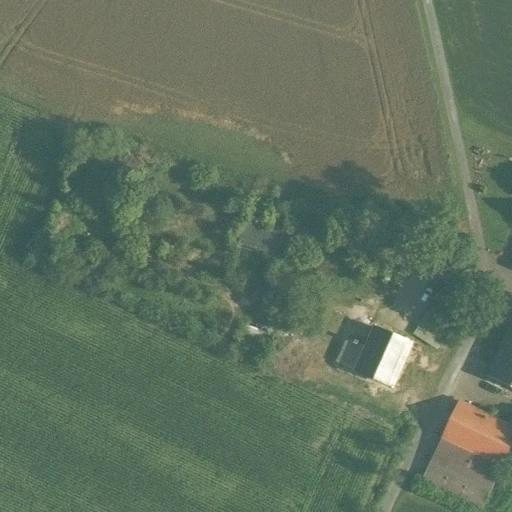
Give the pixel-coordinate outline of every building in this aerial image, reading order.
[(303,239),(262,226),(255,248),(297,261),(303,239)] [(410,253),(383,241),(375,260),(402,272),(410,253)] [(452,326),(431,312),(416,335),(436,348),(452,326)] [(511,325),(488,377),(511,388),(511,325)] [(394,336),(377,329),(368,349),(358,371),(357,372),(390,387),(409,343),(408,343),(407,345),(393,339),(394,336)] [(353,343),(348,341),(339,363),(358,371),(368,349),(357,344),(357,343),(354,341),(353,343)] [(511,445),(511,428),(458,403),(421,482),(481,510),(511,445)]
